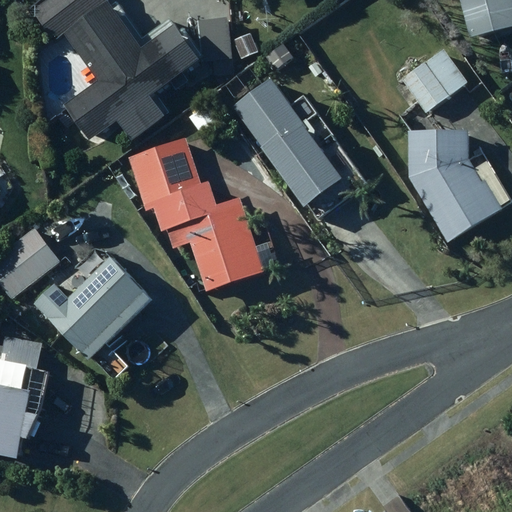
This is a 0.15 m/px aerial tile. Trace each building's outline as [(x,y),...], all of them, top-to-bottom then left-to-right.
[(77,87),(85,97),(71,107),(97,143),(128,121),(142,140),(172,118),(158,100),(194,74),(192,70),(202,63),(182,35),(172,43),(169,39),(150,52),(112,0),(55,0),(38,13),(60,43),(71,35),(97,72),(77,87)] [(511,0),(470,0),(482,43),(495,42),(511,37),(511,0)] [(235,61),(237,61),(234,20),(202,23),(206,63),(217,62),(218,76),(236,75),(235,61)] [(256,36),(239,43),(246,60),(263,54),(256,36)] [(408,81),(431,115),(473,86),(450,52),(408,81)] [(279,81),(240,109),(272,153),(311,125),(279,81)] [(215,107),(194,119),(204,137),(225,125),(215,107)] [(272,153),(314,211),(352,182),(317,134),(321,131),(315,122),(311,125),(272,153)] [(476,134),(414,134),(415,180),(455,246),(511,211),(511,210),(511,209),(511,193),(495,165),(483,172),(476,161),(476,134)] [(191,141),(134,160),(151,211),(160,208),(169,234),(173,233),(179,251),(197,245),(213,295),(272,275),(247,201),(224,208),(216,185),(207,188),(191,141)] [(39,231),(0,260),(0,277),(17,301),(65,265),(39,231)] [(135,292),(142,285),(119,260),(100,277),(95,271),(83,283),(75,274),(41,306),(95,363),(152,310),(135,292)] [(31,394),(36,369),(2,362),(0,370),(0,457),(27,462),(31,442),(37,444),(47,419),(36,417),(40,396),(31,394)]
